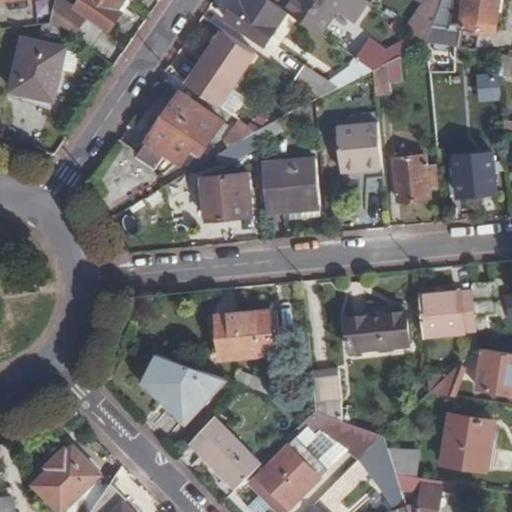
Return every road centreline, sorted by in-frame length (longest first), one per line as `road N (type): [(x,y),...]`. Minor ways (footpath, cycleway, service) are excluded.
road 1 (residential): [(511,238),(80,279)]
road 2 (residential): [(186,0),(42,210)]
road 3 (residential): [(51,360),(201,511)]
